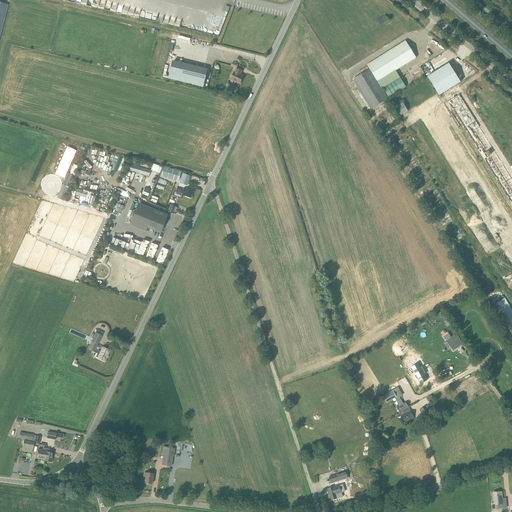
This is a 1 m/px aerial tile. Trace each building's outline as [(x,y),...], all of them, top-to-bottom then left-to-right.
[(407,45),(367,67),(377,84),(417,62),(407,45)] [(211,52),(206,68),(211,69),(211,70),(220,73),(224,59),(218,57),(215,56),(216,53),(211,52)] [(449,63),(428,76),(439,95),(461,82),(449,63)] [(205,73),(182,67),(179,79),(202,85),(205,73)] [(242,71),(237,68),(235,72),(234,72),(230,79),(240,84),(243,76),(240,75),(242,71)] [(397,75),(378,85),(382,92),(400,82),(397,75)] [(229,85),(225,95),(230,96),(230,94),(235,96),(238,88),(229,85)] [(389,101),(406,90),(403,86),(387,97),(389,101)] [(474,86),(399,135),(411,154),(487,105),(474,86)] [(149,176),(151,170),(130,164),(128,170),(149,176)] [(176,181),(179,171),(163,166),(160,176),(176,181)] [(187,186),(190,176),(182,173),(178,183),(187,186)] [(183,194),(182,195),(190,198),(193,190),(185,187),(184,188),(178,186),(176,191),(183,194)] [(118,200),(125,203),(129,194),(131,195),(132,192),(127,190),(126,193),(122,191),(118,200)] [(438,193),(432,196),(439,210),(445,207),(438,193)] [(152,214),(136,208),(130,224),(145,231),(147,227),(158,231),(159,227),(160,228),(161,226),(163,226),(167,216),(153,210),(152,214)] [(463,231),(457,233),(462,247),(468,245),(463,231)] [(469,256),(476,266),(481,263),(474,252),(469,256)] [(84,277),(84,279),(86,280),(86,278),(87,279),(90,272),(85,270),(82,276),(84,277)] [(511,313),(505,301),(497,306),(494,308),(499,317),(502,317),(504,320),(504,326),(509,333),(510,336),(511,335),(511,313)] [(102,336),(95,332),(87,349),(97,353),(95,357),(98,358),(105,361),(110,351),(103,348),(101,352),(96,349),(102,336)] [(416,364),(405,370),(409,377),(413,375),(419,385),(426,381),(422,373),(423,372),(420,367),(419,368),(416,364)] [(398,388),(392,391),(393,392),(386,395),(383,397),(387,403),(395,398),(399,404),(402,403),(399,397),(402,395),(398,388)] [(431,395),(423,399),(425,403),(429,401),(430,403),(433,402),(432,399),(433,398),(431,395)] [(400,413),(408,408),(405,402),(403,404),(402,403),(399,404),(399,406),(397,407),(400,413)] [(424,417),(433,411),(429,404),(420,409),(424,417)] [(408,408),(400,413),(406,424),(410,422),(409,421),(414,418),(408,408)] [(55,440),(57,433),(48,431),(47,438),(55,440)] [(33,449),(34,442),(24,440),(23,447),(33,449)] [(174,457),(175,448),(163,446),(162,455),(163,455),(161,465),(171,466),(173,456),(174,457)] [(46,451),(46,450),(38,449),(37,459),(44,460),(45,456),(43,455),(44,451),(46,451)] [(51,462),(53,453),(46,452),(46,450),(46,451),(44,451),(43,455),(45,456),(44,460),(44,461),(51,462)] [(329,476),(331,483),(343,480),(343,479),(346,478),(345,472),(341,473),(329,476)] [(153,482),(154,474),(144,473),(144,477),(145,477),(145,483),(152,484),(152,481),(153,482)] [(331,500),(337,498),(337,496),(342,494),(339,485),(327,489),(331,500)] [(492,509),(499,509),(499,505),(503,504),(502,492),(493,492),(494,502),(492,502),(492,509)]
